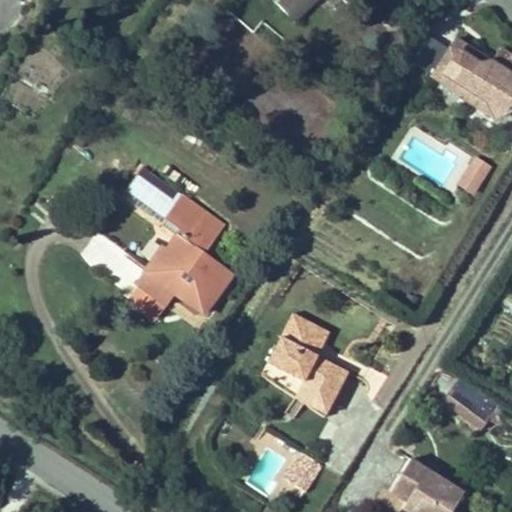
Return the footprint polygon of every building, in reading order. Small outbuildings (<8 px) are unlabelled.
[(264,20),(240,0),(230,0),(224,8),(253,33),(264,20)] [(295,23),(319,0),(280,0),(276,4),(295,23)] [(406,56),(427,72),(446,48),(426,32),(406,56)] [(511,56),(499,49),(491,61),(490,62),(481,64),(479,55),(454,39),(431,76),(460,94),(466,86),(487,99),(495,119),(511,110),(511,56)] [(490,62),(479,55),(481,64),(490,62)] [(460,94),(459,96),(495,119),(487,99),(466,86),(460,94)] [(474,196),(491,166),(474,156),(457,186),(474,196)] [(162,225),(163,224),(177,234),(169,245),(116,207),(97,234),(146,268),(135,284),(166,306),(175,294),(203,315),(233,274),(205,253),(224,225),(143,167),(122,196),(162,225)] [(294,398),(324,417),(334,398),(347,372),(317,356),(329,332),(293,314),(267,363),(259,380),(294,398)] [(460,380),(443,402),(481,430),(498,408),(460,380)] [(303,476),(317,449),(303,442),(289,469),(303,476)] [(442,511),(451,511),(463,493),(410,459),(389,492),(405,502),(402,509),(406,511),(431,511),(435,507),(442,511)] [(405,502),(389,492),(382,488),(370,507),(377,511),(399,511),(402,509),(405,502)]
